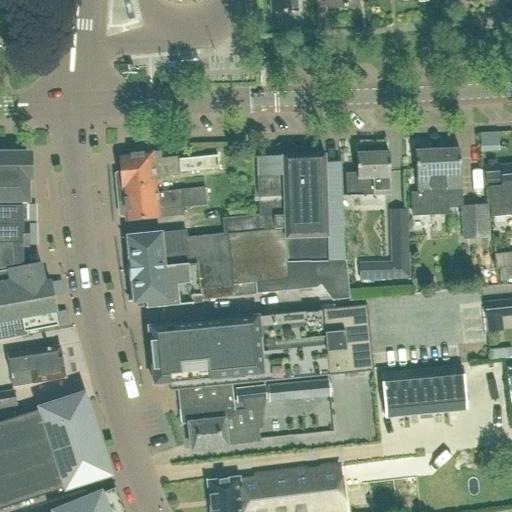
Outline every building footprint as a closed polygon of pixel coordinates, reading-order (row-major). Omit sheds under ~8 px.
[(269,0),(271,15),(298,12),(297,0),(296,0),(269,0)] [(326,0),(328,9),(358,6),(356,0),(326,0)] [(441,211),(441,210),(440,200),(462,199),(459,150),(415,152),(416,178),(418,179),(418,194),(408,194),(409,217),(428,215),(428,212),(441,211)] [(118,190),(155,186),(154,179),(179,176),(177,158),(161,160),(160,152),(119,156),(120,172),(117,174),(118,190)] [(346,197),(390,195),(388,153),(357,154),(357,173),(345,174),(346,197)] [(16,155),(14,155),(0,154),(0,204),(27,204),(27,168),(27,166),(26,164),(25,162),(24,160),(23,159),(22,157),(20,156),(18,156),(16,155)] [(324,155),(256,158),(259,218),(223,221),(223,236),(284,229),(286,263),(328,261),(328,263),(343,262),(341,173),(325,174),(324,155)] [(251,157),(233,158),(234,177),(252,176),(251,157)] [(474,164),(475,190),(485,189),(484,163),(474,164)] [(502,185),(511,184),(511,164),(500,166),(502,185)] [(511,184),(502,185),(488,187),(491,217),(511,214),(511,184)] [(125,222),(159,219),(183,216),(182,208),(206,206),(204,189),(156,194),(155,186),(118,190),(121,216),(125,218),(125,222)] [(228,205),(229,218),(254,216),(253,203),(228,205)] [(28,247),(28,222),(27,222),(27,204),(0,204),(0,256),(9,256),(22,254),(21,247),(28,247)] [(487,205),(460,207),(462,240),(490,238),(487,205)] [(201,296),(201,300),(257,295),(315,289),(319,285),(328,296),(348,294),(345,262),(343,262),(328,263),(328,261),(286,263),(284,229),(223,236),(186,240),(186,231),(127,237),(134,304),(145,303),(146,310),(192,305),(192,297),(201,296)] [(390,264),(409,263),(408,236),(389,237),(390,264)] [(9,256),(0,256),(0,341),(23,337),(23,335),(26,332),(42,329),(57,326),(55,312),(56,312),(50,282),(44,283),(40,264),(12,270),(9,256)] [(500,281),(511,279),(511,266),(499,268),(500,281)] [(511,300),(483,304),(484,318),(501,316),(501,318),(511,316),(511,300)] [(366,306),(147,327),(153,385),(169,383),(170,391),(179,390),(231,386),(373,372),(366,306)] [(7,355),(13,388),(65,379),(59,346),(7,355)] [(462,367),(380,375),(384,417),(466,409),(462,367)] [(327,380),(313,381),(314,397),(329,396),(327,380)] [(281,384),(267,386),(269,401),(283,400),(281,384)] [(231,386),(179,390),(182,416),(185,416),(185,420),(188,420),(191,450),(226,447),(225,445),(258,441),(257,428),(260,428),(264,400),(265,400),(264,386),(235,389),(236,401),(233,401),(231,386)] [(0,408),(17,406),(13,390),(0,392),(0,408)] [(0,508),(107,474),(103,460),(90,421),(84,400),(82,396),(61,403),(0,422),(0,508)] [(238,478),(206,482),(210,511),(323,511),(320,491),(341,488),(337,465),(320,468),(320,470),(305,472),(305,469),(254,476),(255,480),(239,482),(238,478)] [(122,511),(114,491),(58,511),(122,511)]
